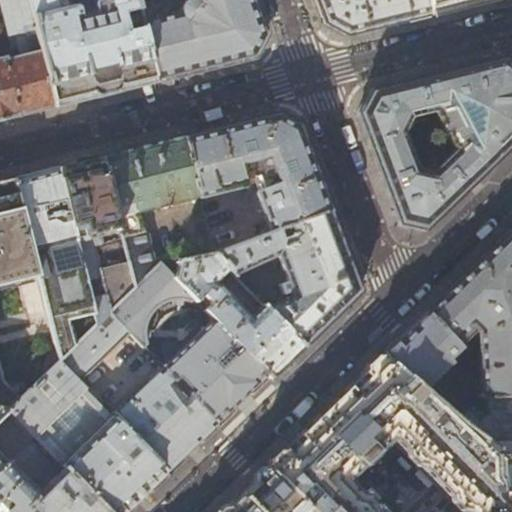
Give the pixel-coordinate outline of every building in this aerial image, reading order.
[(0,121),(23,115),(52,108),(26,0),(0,0),(0,1),(8,36),(16,34),(22,58),(6,62),(5,57),(2,58),(3,59),(0,59),(0,121)] [(138,21),(132,0),(26,0),(52,108),(102,95),(154,83),(138,21)] [(248,0),(183,0),(182,1),(179,4),(177,8),(177,11),(138,21),(154,83),(204,70),(251,59),(263,37),(248,0)] [(314,0),(323,24),(346,36),(385,26),(428,15),(424,0),(314,0)] [(424,0),(428,15),(475,4),(489,0),(424,0)] [(439,74),(368,91),(356,113),(372,157),(398,225),(423,230),(463,191),(511,143),(511,65),(502,58),(439,74)] [(183,137),(197,198),(197,199),(201,205),(209,203),(204,197),(242,188),(256,194),(250,196),(255,210),(261,208),(270,232),(329,211),(311,161),(298,126),(275,114),(241,123),(183,137)] [(131,150),(100,158),(119,233),(127,264),(133,289),(156,267),(142,212),(197,198),(183,137),(131,150)] [(74,164),(56,169),(74,243),(87,239),(89,239),(89,240),(113,234),(114,235),(119,233),(100,158),(74,164)] [(33,174),(12,180),(36,277),(57,362),(72,347),(66,322),(93,315),(89,299),(74,243),(56,169),(33,174)] [(0,409),(7,410),(18,400),(0,382),(0,381),(0,286),(36,277),(12,180),(0,182),(0,409)] [(211,232),(216,252),(251,239),(245,224),(246,224),(246,222),(223,210),(211,232)] [(329,211),(270,232),(251,239),(216,252),(212,253),(228,270),(232,275),(276,256),(285,282),(277,284),(281,295),(288,291),(290,295),(264,309),(302,347),(330,320),(359,291),(345,254),(329,211)] [(380,355),(415,387),(454,349),(455,347),(456,346),(455,343),(453,339),(467,325),(475,333),(478,398),(465,410),(464,410),(460,410),(452,419),(505,457),(511,456),(511,236),(505,234),(472,265),(380,355)] [(214,283),(228,270),(212,253),(178,260),(172,279),(192,299),(195,302),(201,296),(205,300),(202,303),(207,307),(204,311),(212,320),(265,374),(270,379),(270,378),(282,367),(292,357),(302,347),(264,309),(261,306),(248,319),(218,286),(214,283)] [(108,313),(133,289),(127,264),(116,267),(115,262),(105,265),(106,269),(99,271),(98,269),(97,269),(103,295),(89,299),(93,315),(95,326),(108,313)] [(159,265),(156,267),(133,289),(108,313),(128,334),(142,348),(145,345),(144,342),(143,334),(143,330),(144,325),(146,321),(147,318),(151,312),(154,309),(160,305),(165,302),(169,301),(172,300),(175,300),(182,300),(189,302),(192,299),(172,279),(159,265)] [(108,313),(95,326),(72,347),(57,362),(78,383),(128,334),(108,313)] [(195,336),(162,369),(214,423),(235,404),(265,374),(212,320),(200,332),(195,327),(191,332),(195,336)] [(310,511),(511,511),(511,456),(505,457),(452,419),(415,387),(380,355),(325,409),(265,467),(298,499),(310,511)] [(274,382),(296,361),(292,357),(282,367),(270,378),(274,382)] [(85,390),(78,383),(57,362),(18,400),(7,410),(8,411),(34,439),(85,390)] [(162,369),(112,417),(164,472),(184,453),(214,423),(162,369)] [(66,414),(87,435),(105,418),(85,396),(66,414)] [(0,508),(3,511),(105,511),(63,467),(37,492),(6,460),(3,462),(0,459),(0,418),(8,411),(7,410),(0,409),(0,508)] [(61,466),(63,467),(105,511),(123,511),(145,491),(164,472),(112,417),(61,466)] [(45,441),(63,459),(81,441),(64,423),(45,441)] [(285,511),(298,499),(265,467),(251,481),(225,506),(218,511),(310,511),(306,508),(302,511),(285,511)]
